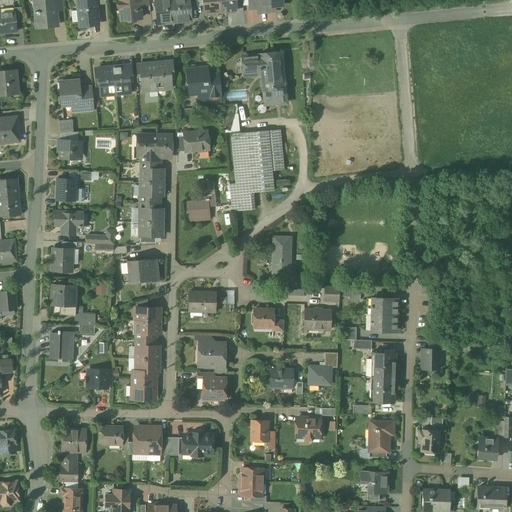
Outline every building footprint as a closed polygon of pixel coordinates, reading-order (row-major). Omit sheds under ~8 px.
[(42,0),(36,1),(37,11),(34,11),(34,13),(36,13),(37,25),(57,24),(55,10),(54,0),(42,0)] [(61,0),(54,0),(55,10),(62,9),(61,0)] [(96,0),(77,0),(76,0),(79,25),(98,23),(96,0)] [(136,0),(119,0),(118,2),(118,8),(121,10),(121,12),(124,11),(125,20),(128,22),(134,22),(137,19),(141,18),(140,10),(138,10),(136,0)] [(157,0),(156,0),(158,23),(174,22),(172,0),(157,0)] [(172,0),(174,22),(191,20),(190,0),(189,0),(172,0)] [(201,0),(203,13),(207,17),(216,16),(218,14),(220,13),(220,12),(219,0),(201,0)] [(236,0),(219,0),(220,12),(226,11),(226,13),(238,12),(236,0)] [(248,0),(249,8),(260,7),(261,13),(267,13),(265,0),(248,0)] [(282,0),(265,0),(267,13),(273,12),(272,6),(283,5),(282,0)] [(21,6),(13,7),(13,8),(13,11),(14,11),(15,22),(22,21),(21,6)] [(13,8),(0,9),(1,13),(0,12),(0,31),(16,30),(15,22),(14,11),(13,11),(13,8)] [(257,56),(243,57),(245,76),(259,74),(259,71),(261,71),(261,70),(270,69),(271,79),(262,80),(265,105),(275,104),(276,105),(280,104),(280,103),(286,103),(281,53),(267,55),(268,56),(258,57),(257,56)] [(173,61),(154,63),(157,89),(172,87),(171,73),(174,73),(173,61)] [(154,63),(137,65),(138,76),(141,76),(142,90),(157,89),(154,63)] [(131,65),(113,67),(115,93),(130,91),(129,77),(132,77),(131,65)] [(113,67),(95,69),(96,80),(99,80),(100,94),(115,93),(113,67)] [(219,78),(207,79),(206,68),(190,70),(191,77),(189,77),(190,94),(207,92),(208,98),(220,97),(219,78)] [(16,70),(0,71),(0,95),(18,94),(16,70)] [(78,81),(57,83),(58,90),(61,90),(62,105),(70,105),(71,113),(89,112),(89,109),(93,109),(92,90),(79,92),(78,81)] [(248,100),(247,91),(225,93),(226,102),(248,100)] [(236,104),(222,106),(225,132),(239,131),(236,104)] [(0,118),(0,138),(4,138),(4,143),(20,142),(18,116),(0,118)] [(72,119),(58,121),(60,133),(73,132),(72,119)] [(280,129),(268,131),(271,170),(284,169),(280,129)] [(207,131),(184,133),(184,135),(185,151),(186,151),(208,149),(207,131)] [(268,131),(230,134),(234,184),(230,184),(232,210),(254,208),(252,192),(273,190),(271,170),(268,131)] [(158,135),(144,135),(143,146),(138,146),(138,155),(141,155),(154,155),(157,155),(158,135)] [(171,136),(158,135),(157,155),(171,156),(171,151),(171,136)] [(184,135),(177,136),(177,151),(185,151),(184,135)] [(81,141),(71,141),(71,147),(60,146),(60,159),(76,159),(76,153),(81,153),(81,141)] [(157,168),(141,168),(141,182),(162,183),(162,169),(157,168)] [(92,172),(79,171),(78,179),(91,180),(92,172)] [(77,179),(57,178),(56,200),(76,201),(77,179)] [(16,179),(0,180),(0,198),(18,196),(16,179)] [(223,180),(213,181),(214,194),(215,205),(215,206),(225,205),(225,211),(226,211),(225,199),(223,180)] [(162,183),(141,182),(140,196),(156,196),(162,197),(162,183)] [(214,194),(196,196),(197,201),(207,200),(208,206),(215,205),(214,194)] [(18,196),(0,198),(0,215),(19,214),(18,196)] [(192,201),(188,202),(190,221),(209,219),(208,206),(207,200),(197,201),(192,201)] [(156,208),(140,208),(140,222),(161,223),(162,209),(156,208)] [(83,213),(55,212),(54,225),(62,225),(61,235),(75,235),(75,226),(78,226),(78,227),(80,227),(80,226),(82,226),(83,213)] [(161,223),(140,222),(140,236),(155,236),(161,237),(161,223)] [(106,236),(86,235),(86,243),(95,243),(113,244),(114,230),(106,230),(106,236)] [(291,237),(273,236),(272,277),(290,278),(291,237)] [(1,241),(0,241),(0,262),(17,261),(15,240),(1,241)] [(77,242),(63,242),(63,249),(72,249),(72,250),(76,251),(77,242)] [(126,246),(113,247),(113,251),(113,255),(127,254),(126,246)] [(63,249),(53,248),(52,271),(71,272),(71,263),(68,263),(69,250),(72,250),(72,249),(63,249)] [(147,260),(127,261),(128,262),(130,281),(129,281),(129,282),(145,280),(145,281),(158,280),(156,260),(147,261),(147,260)] [(127,261),(120,262),(122,283),(129,282),(129,281),(130,281),(128,262),(127,261)] [(108,283),(96,282),(96,295),(108,295),(108,283)] [(76,285),(67,285),(67,286),(61,286),(61,285),(52,285),(52,305),(66,306),(65,315),(75,316),(76,306),(76,285)] [(339,288),(324,287),(324,300),(339,301),(339,288)] [(360,288),(349,288),(348,299),(359,300),(360,288)] [(219,289),(219,303),(233,303),(233,289),(219,289)] [(14,291),(0,292),(0,310),(0,311),(1,311),(16,309),(14,291)] [(215,292),(189,291),(189,296),(188,296),(188,303),(189,303),(188,311),(215,312),(215,292)] [(147,299),(135,302),(135,307),(147,308),(147,299)] [(396,299),(371,299),(371,305),(370,305),(370,308),(371,308),(370,314),(396,315),(396,299)] [(76,306),(75,316),(75,325),(79,325),(79,314),(83,314),(84,306),(76,306)] [(147,308),(135,307),(135,320),(157,321),(157,315),(159,313),(159,308),(147,308)] [(318,309),(316,308),(314,310),(305,310),(302,313),(302,316),(304,319),(304,328),(330,329),(330,324),(332,322),(332,319),(330,316),(331,311),(320,311),(320,310),(318,309)] [(273,309),(254,309),(254,325),(261,325),(261,327),(272,328),(273,328),(273,319),(273,309)] [(83,314),(79,314),(79,325),(94,326),(95,314),(83,314)] [(396,315),(370,314),(370,321),(369,321),(369,324),(370,324),(370,330),(395,331),(396,315)] [(284,320),(273,319),(273,328),(272,328),(272,331),(284,332),(284,320)] [(157,321),(135,320),(135,334),(137,334),(153,334),(159,334),(159,329),(157,327),(157,321)] [(94,326),(79,325),(79,333),(94,334),(94,326)] [(355,328),(343,327),(342,340),(353,340),(355,340),(355,328)] [(72,332),(60,332),(60,331),(58,330),(57,333),(50,333),(49,358),(58,358),(71,358),(72,332)] [(210,335),(195,335),(194,345),(201,345),(201,343),(210,343),(210,335)] [(355,340),(353,340),(353,349),(370,350),(371,340),(355,340)] [(446,341),(428,341),(428,349),(440,349),(440,350),(446,350),(446,341)] [(108,342),(99,342),(99,353),(108,353),(108,342)] [(201,352),(198,352),(198,366),(215,366),(224,366),(224,364),(225,345),(223,343),(210,343),(201,343),(201,345),(201,352)] [(152,346),(136,346),(136,359),(158,359),(158,346),(156,346),(152,346)] [(428,349),(422,349),(421,369),(439,369),(440,350),(440,349),(428,349)] [(395,354),(370,353),(369,377),(374,378),(394,378),(395,354)] [(158,359),(136,359),(136,372),(148,372),(158,372),(158,359)] [(10,360),(0,361),(0,373),(12,372),(10,360)] [(224,366),(215,366),(215,373),(226,373),(226,364),(224,364),(224,366)] [(331,367),(309,366),(308,384),(330,385),(331,367)] [(283,369),(281,367),(279,367),(277,369),(271,369),(270,378),(268,381),(268,385),(270,387),(292,388),(292,381),(294,379),(294,376),(292,374),(292,370),(283,369)] [(112,370),(88,370),(88,388),(106,388),(106,378),(112,378),(112,370)] [(394,378),(374,378),(373,401),(369,401),(369,403),(394,403),(394,378)] [(214,379),(203,379),(203,380),(203,390),(201,392),(201,398),(202,399),(208,399),(210,398),(225,398),(226,379),(214,379)] [(136,384),(135,384),(133,386),(126,386),(125,396),(132,396),(134,398),(139,399),(141,400),(146,400),(147,399),(152,399),(154,397),(155,386),(152,384),(148,384),(136,384)] [(371,406),(353,406),(353,414),(371,414),(371,406)] [(442,418),(431,417),(430,425),(442,425),(442,418)] [(320,419),(296,418),(296,435),(305,436),(305,437),(307,439),(311,439),(313,437),(320,437),(320,419)] [(268,421),(251,420),(251,441),(267,441),(268,431),(268,421)] [(504,421),(496,420),(495,435),(504,436),(504,421)] [(393,422),(370,421),(369,448),(369,451),(387,452),(389,452),(390,430),(393,430),(393,422)] [(122,427),(102,427),(102,443),(122,444),(122,433),(122,427)] [(147,428),(134,428),(134,442),(133,452),(134,452),(147,452),(147,428)] [(160,428),(147,428),(147,452),(159,452),(160,452),(160,443),(160,428)] [(439,430),(422,429),(422,431),(419,431),(418,440),(421,441),(420,452),(438,453),(439,430)] [(14,430),(0,431),(0,444),(1,444),(2,454),(15,453),(14,443),(16,443),(14,430)] [(85,430),(62,430),(62,450),(78,451),(85,451),(85,430)] [(202,433),(192,433),(192,435),(183,435),(182,451),(190,451),(194,456),(199,456),(202,453),(211,454),(212,436),(202,435),(202,433)] [(179,437),(166,437),(166,443),(165,455),(178,455),(179,437)] [(498,439),(481,437),(481,446),(478,446),(477,456),(496,458),(498,439)] [(367,448),(360,451),(360,458),(369,458),(369,451),(369,448),(367,448)] [(62,450),(61,450),(61,464),(59,464),(59,482),(77,482),(78,451),(62,450)] [(253,464),(253,468),(242,468),(241,482),(262,482),(262,464),(253,464)] [(388,472),(361,471),(360,482),(371,482),(371,483),(373,483),(373,490),(367,490),(367,493),(379,494),(379,491),(387,491),(388,472)] [(458,486),(468,486),(468,476),(458,476),(458,486)] [(0,483),(0,500),(3,505),(10,505),(12,501),(17,500),(17,495),(19,492),(16,490),(16,482),(0,483)] [(262,482),(241,482),(241,496),(250,496),(262,496),(262,482)] [(505,488),(477,487),(477,508),(478,508),(505,509),(505,488)] [(450,490),(423,489),(422,510),(449,510),(450,490)] [(80,511),(81,496),(63,495),(63,511),(80,511)] [(113,495),(106,495),(105,506),(111,507),(111,508),(113,508),(112,511),(128,511),(129,495),(113,495)]
